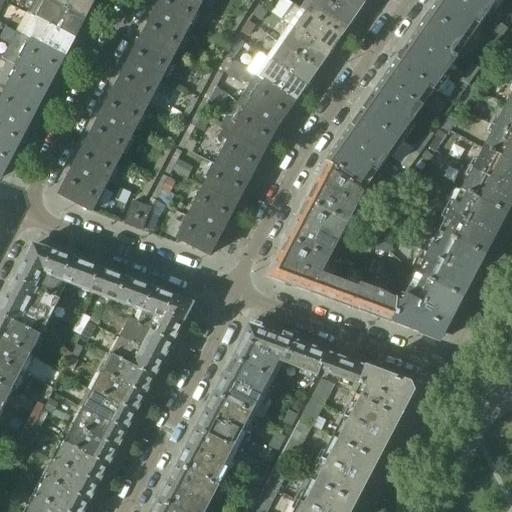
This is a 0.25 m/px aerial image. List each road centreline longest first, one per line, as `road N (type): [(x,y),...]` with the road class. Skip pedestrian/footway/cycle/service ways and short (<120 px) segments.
road 1 (residential): [(234,292),(309,146),(409,0)]
road 2 (residential): [(234,292),(493,391)]
road 3 (residential): [(124,511),(234,292)]
road 4 (residential): [(135,0),(20,216)]
road 5 (residential): [(20,216),(234,292)]
road 6 (residential): [(493,391),(432,511)]
